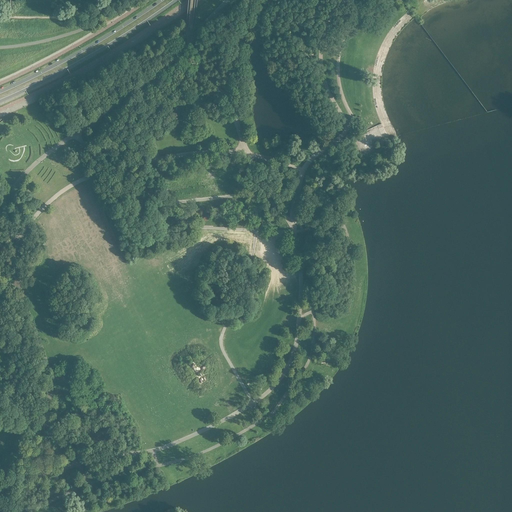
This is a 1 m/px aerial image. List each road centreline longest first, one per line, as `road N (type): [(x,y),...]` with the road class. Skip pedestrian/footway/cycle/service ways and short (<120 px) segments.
road 1 (secondary): [(0,100),(176,0)]
road 2 (secondary): [(162,0),(0,91)]
